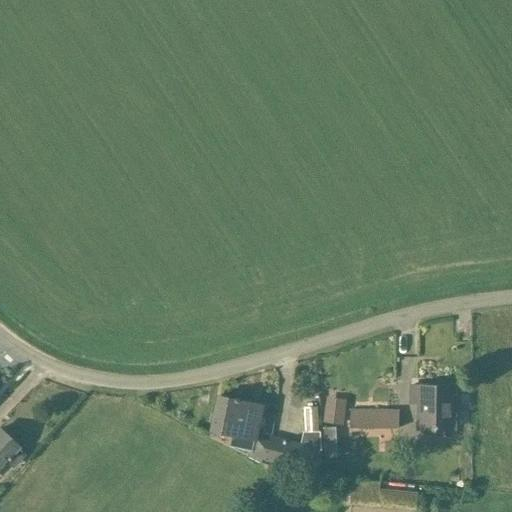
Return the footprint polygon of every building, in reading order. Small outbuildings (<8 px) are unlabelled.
[(455,429),(455,386),(410,385),(410,403),(417,403),(417,429),(455,429)] [(219,395),(211,429),(231,434),(229,445),(248,450),(247,456),(254,459),(262,463),(262,461),(265,462),(269,441),(256,437),(263,406),(239,400),(219,395)] [(344,425),(347,399),(326,397),(323,422),(344,425)] [(399,410),(350,410),(350,428),(399,428),(399,410)] [(322,425),(323,454),(336,454),(336,425),(322,425)] [(0,464),(17,446),(0,430),(0,464)] [(269,441),(265,462),(275,464),(323,476),(321,437),(320,432),(319,432),(305,432),(304,432),(302,443),(270,435),(269,441)] [(417,492),(379,485),(352,480),(348,500),(413,511),(417,492)]
